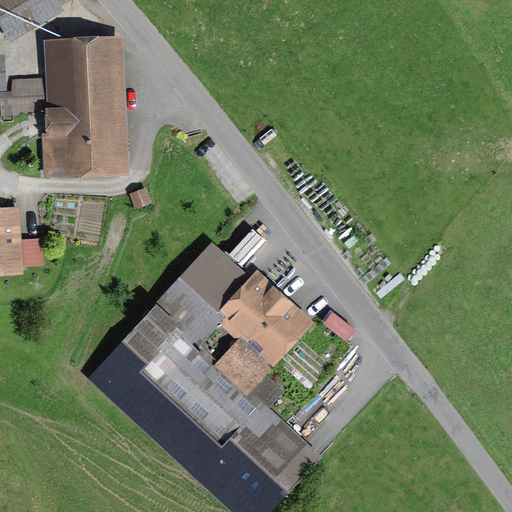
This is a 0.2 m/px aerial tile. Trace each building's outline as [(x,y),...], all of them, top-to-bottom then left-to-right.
[(0,0),(0,22),(9,36),(57,7),(52,0),(0,0)] [(115,168),(114,130),(124,130),(119,43),(48,46),(50,81),(16,82),(17,113),(51,112),(52,134),(46,134),(49,172),(115,168)] [(0,267),(15,267),(11,214),(0,214),(0,267)] [(246,262),(263,235),(251,228),(234,254),(246,262)] [(255,283),(253,285),(230,263),(222,263),(209,251),(92,377),(238,511),(268,511),(320,456),(266,406),(279,392),(257,372),(300,325),(255,283)] [(332,313),(326,324),(350,336),(356,326),(332,313)]
